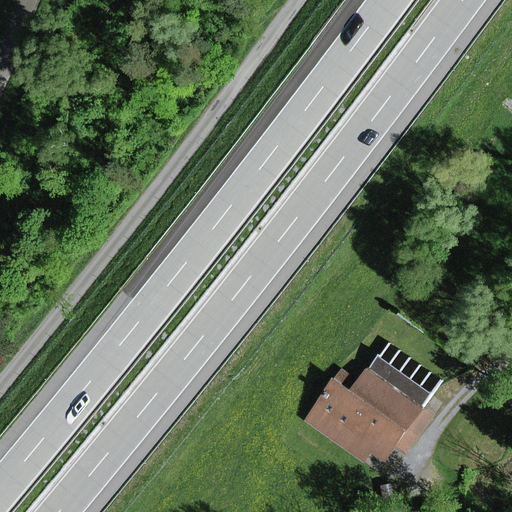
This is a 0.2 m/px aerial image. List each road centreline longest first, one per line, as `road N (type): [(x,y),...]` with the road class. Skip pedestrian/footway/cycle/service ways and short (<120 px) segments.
road 1 (motorway): [(56,511),(250,281),(460,0)]
road 2 (motorway): [(386,0),(187,262),(0,486)]
road 3 (track): [(0,381),(302,0)]
